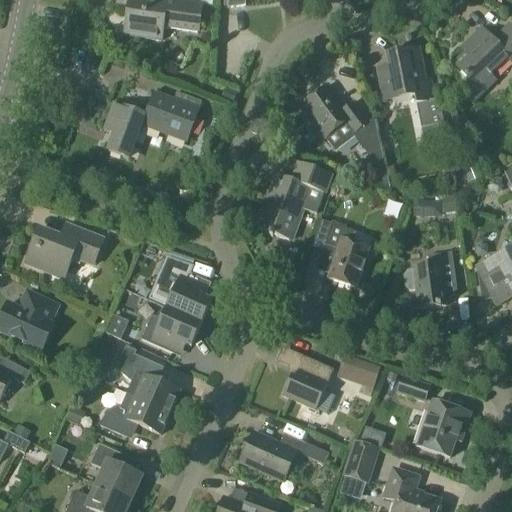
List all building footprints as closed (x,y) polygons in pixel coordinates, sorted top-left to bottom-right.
[(124,37),(161,42),(163,29),(198,34),(202,5),(165,0),(118,0),(118,5),(129,7),(124,37)] [(227,0),(228,9),(246,7),(244,0),(227,0)] [(454,66),(468,80),(459,88),(474,103),(495,82),(489,76),(507,59),(511,64),(511,29),(509,26),(492,42),(482,31),(463,50),(467,54),(454,66)] [(377,70),(384,103),(415,97),(422,130),(438,126),(442,148),(466,143),(453,104),(436,108),(430,80),(425,81),(419,50),(387,56),(389,68),(377,70)] [(226,88),(221,100),(232,105),(237,93),(226,88)] [(326,88),(302,107),(325,139),(328,137),(335,146),(353,132),(354,134),(376,164),(383,159),(375,122),(369,127),(353,105),(344,112),(326,88)] [(114,106),(104,132),(115,136),(108,153),(129,161),(142,126),(187,142),(198,112),(154,96),(145,117),(114,106)] [(276,176),(257,230),(270,235),(269,237),(273,238),(273,236),(290,242),(302,210),(317,215),(324,195),(325,195),(332,176),(298,164),(291,182),(276,176)] [(449,192),(475,181),(468,166),(442,176),(449,192)] [(510,189),(511,188),(511,166),(502,171),(510,189)] [(332,225),(323,252),(317,271),(330,276),(328,281),(356,290),(369,250),(353,245),(357,234),(332,225)] [(39,231),(25,266),(49,276),(64,282),(67,274),(72,263),(80,266),(81,263),(93,268),(104,242),(66,226),(61,239),(39,231)] [(491,262),(477,269),(482,302),(492,300),(496,308),(511,299),(511,250),(491,261),(491,262)] [(429,267),(413,269),(414,272),(408,273),(404,277),(406,288),(410,291),(416,291),(419,311),(447,307),(445,296),(457,294),(452,254),(428,257),(429,267)] [(166,310),(201,325),(211,303),(204,299),(210,285),(189,275),(192,268),(167,260),(158,280),(165,283),(157,303),(167,307),(166,310)] [(0,332),(42,352),(53,327),(50,326),(58,308),(27,293),(22,304),(25,306),(22,313),(8,306),(5,312),(1,314),(0,315),(0,332)] [(166,310),(164,315),(156,319),(152,317),(142,342),(180,359),(186,346),(191,348),(201,325),(166,310)] [(376,390),(384,370),(348,357),(340,377),(376,390)] [(282,397),(316,412),(334,371),(305,358),(296,379),(291,377),(282,397)] [(0,402),(12,380),(25,386),(31,374),(10,363),(4,374),(0,371),(0,402)] [(170,415),(180,393),(136,373),(127,395),(170,415)] [(403,379),(398,394),(424,404),(429,388),(403,379)] [(170,415),(127,395),(121,409),(118,408),(107,412),(100,428),(127,440),(133,424),(160,437),(170,415)] [(433,403),(417,449),(450,460),(460,429),(465,431),(470,416),(433,403)] [(0,463),(9,447),(25,455),(30,444),(9,433),(3,444),(0,442),(0,463)] [(240,464),(283,484),(297,454),(254,434),(240,464)] [(345,477),(367,484),(378,451),(355,444),(345,477)] [(330,456),(307,445),(302,457),(324,467),(330,456)] [(104,472),(97,486),(131,502),(142,478),(116,467),(121,456),(99,446),(90,466),(104,472)] [(331,459),(342,464),(346,453),(332,446),(329,451),(331,457),(331,459)] [(394,471),(384,499),(396,503),(393,511),(437,511),(440,503),(413,494),(418,479),(394,471)] [(126,511),(131,502),(97,486),(91,499),(76,492),(67,511),(126,511)] [(219,511),(278,511),(281,508),(234,490),(230,502),(224,499),(219,511)]
